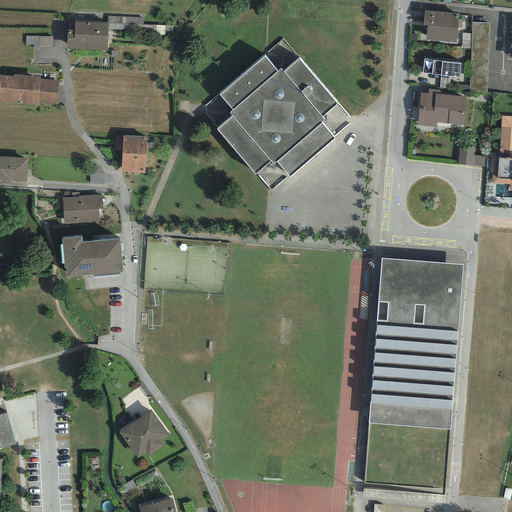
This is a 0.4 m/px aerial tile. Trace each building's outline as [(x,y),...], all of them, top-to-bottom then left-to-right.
[(427,25),(426,40),(456,43),(459,14),(424,10),(423,25),(427,25)] [(143,18),(107,16),(107,23),(108,23),(108,29),(143,31),(142,34),(164,35),(165,26),(143,24),(143,18)] [(107,23),(75,21),(74,30),(67,30),(66,49),(107,51),(108,29),(108,23),(107,23)] [(488,23),(472,22),(469,92),(486,92),(488,23)] [(53,37),(25,36),(25,45),(53,46),(53,37)] [(337,103),(299,59),(283,72),(281,69),(278,72),(264,56),(220,93),(233,109),(230,112),(233,116),(217,129),(255,174),(271,161),(273,163),(276,161),(290,177),(335,139),(322,123),(325,120),(322,116),(337,103)] [(459,77),(460,63),(442,62),(442,61),(433,61),(433,60),(424,59),(422,73),(432,74),(441,75),(441,76),(459,77)] [(13,76),(0,75),(0,102),(37,105),(37,103),(57,105),(58,80),(40,79),(40,76),(13,75),(13,76)] [(441,90),(428,89),(428,93),(421,93),(417,125),(436,127),(437,123),(463,125),(466,97),(440,94),(441,90)] [(511,116),(501,116),(499,156),(499,157),(511,157),(511,116)] [(123,136),(115,136),(115,137),(114,151),(122,151),(123,136)] [(146,138),(123,136),(122,151),(121,172),(144,173),(146,138)] [(474,148),(459,147),(457,165),(485,167),(486,157),(473,156),(474,148)] [(0,182),(11,184),(12,181),(26,182),(27,158),(0,156),(0,182)] [(499,156),(491,156),(490,172),(492,172),(492,183),(510,184),(509,191),(511,190),(511,157),(499,157),(499,156)] [(78,197),(62,198),(64,224),(99,222),(98,209),(102,209),(102,195),(78,196),(78,197)] [(81,237),(62,238),(64,268),(65,268),(66,277),(92,275),(93,277),(120,275),(119,273),(123,272),(120,239),(82,242),(81,237)] [(467,269),(386,261),(364,487),(446,494),(467,269)] [(151,409),(118,433),(137,458),(145,453),(148,457),(164,445),(161,441),(169,435),(151,409)] [(6,414),(0,415),(0,448),(15,445),(6,414)] [(175,511),(172,499),(138,508),(139,511),(175,511)]
